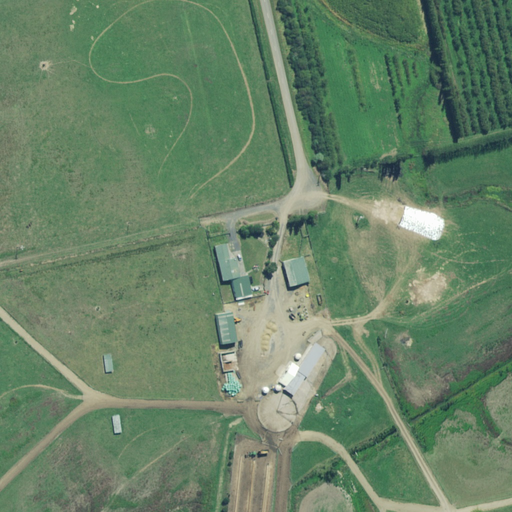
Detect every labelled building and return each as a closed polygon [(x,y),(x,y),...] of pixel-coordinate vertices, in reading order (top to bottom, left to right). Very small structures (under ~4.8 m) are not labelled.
[(240,251),(232,253),(230,243),(213,246),(221,281),(230,279),(246,276),(240,251)] [(308,281),(302,257),(281,263),(288,287),(308,281)] [(246,276),(230,279),(235,300),(251,297),(246,276)] [(234,342),(230,314),(215,316),(220,345),(234,342)] [(323,350),(312,343),(297,367),(290,363),(278,382),(285,387),(283,390),(292,396),(304,377),(305,378),(323,350)] [(112,371),(111,354),(103,354),(104,372),(112,371)] [(280,390),(280,388),(280,387),(280,386),(279,385),(278,384),(277,384),(275,384),(274,385),(273,386),(273,387),(272,388),(272,389),(273,390),(274,391),(275,392),(276,392),(277,392),(279,392),(280,391),(280,390)] [(268,392),(268,391),(268,390),(267,388),(266,387),(265,387),(264,387),(263,387),(262,387),(261,388),(260,389),(260,390),(260,392),(261,393),(261,394),(263,394),(264,395),(265,395),(266,394),(267,393),(268,392)] [(118,413),(110,415),(113,434),(122,432),(118,413)]
